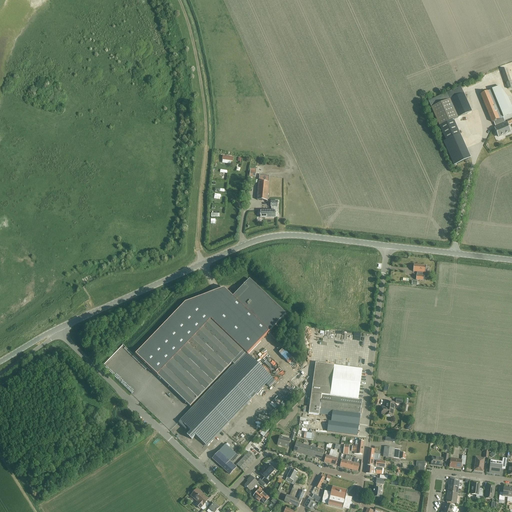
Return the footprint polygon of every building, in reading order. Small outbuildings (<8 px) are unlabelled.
[(501,71),(507,89),(511,87),(511,85),(507,69),(501,71)] [(511,107),(506,94),(500,86),(491,90),(480,95),(491,123),(492,122),(494,126),(502,123),(503,125),(494,129),(497,138),(510,133),(506,124),(508,124),(508,125),(511,123),(511,107)] [(429,100),(431,107),(444,135),(441,136),(455,165),(470,158),(453,120),(471,112),(462,94),(451,99),(448,92),(429,100)] [(258,200),(268,200),(269,179),(266,179),(266,182),(259,181),(258,200)] [(277,207),(278,207),(278,201),(271,201),(271,207),(271,209),(269,209),(269,208),(265,208),(265,211),(261,211),(261,217),(276,217),(276,211),(277,211),(277,207)] [(425,273),(426,266),(414,265),(413,272),(417,272),(417,276),(416,276),(416,280),(424,281),(424,276),(424,273),(425,273)] [(246,353),(248,355),(270,332),(269,331),(286,314),(249,279),(237,292),(235,291),(228,294),(223,289),(185,303),(136,355),(190,407),(232,363),(234,365),(246,353)] [(336,333),(336,335),(340,335),(339,329),(341,329),(341,327),(338,327),(338,325),(332,326),(333,333),(336,333)] [(282,353),(287,348),(283,345),(278,350),(282,353)] [(275,381),(248,355),(246,353),(234,365),(180,421),(191,431),(187,436),(191,440),(195,436),(206,446),(266,384),(269,387),(275,381)] [(320,392),(359,396),(362,370),(315,363),(308,414),(317,415),(320,392)] [(358,400),(359,396),(320,392),(317,415),(319,415),(319,414),(332,416),(331,422),(328,421),(327,431),(357,436),(360,418),(361,418),(361,415),(360,414),(362,400),(358,400)] [(253,420),(257,413),(251,409),(254,404),(256,405),(258,401),(254,399),(246,413),(249,414),(247,417),(253,420)] [(385,416),(392,417),(394,403),(386,402),(386,408),(382,408),(381,415),(385,415),(385,416)] [(240,425),(244,429),(250,422),(246,418),(240,425)] [(278,445),(287,448),(290,440),(280,437),(278,445)] [(351,449),(362,451),(364,442),(358,441),(358,445),(355,445),(355,447),(352,446),(351,449)] [(300,454),(303,444),(296,442),(293,452),(300,454)] [(219,452),(229,461),(236,454),(225,444),(218,452),(219,452)] [(307,456),(310,446),(303,444),(300,454),(307,456)] [(314,458),(317,448),(310,446),(307,456),(314,458)] [(383,457),(393,458),(395,448),(384,447),(383,457)] [(317,448),(314,458),(321,460),(324,450),(317,448)] [(236,468),(229,461),(219,452),(212,459),(230,475),(236,468)] [(247,454),(253,460),(256,458),(249,452),(247,454)] [(374,454),(374,452),(369,452),(368,459),(375,460),(376,454),(374,454)] [(251,463),(253,460),(247,454),(245,456),(251,463)] [(249,465),(251,463),(245,456),(243,459),(249,465)] [(461,465),(465,466),(466,457),(462,456),(461,461),(451,459),(450,468),(460,469),(461,465)] [(431,465),(442,467),(443,459),(432,458),(431,465)] [(474,471),(482,472),(484,459),(476,458),(474,471)] [(247,467),(249,465),(243,459),(241,461),(247,467)] [(375,461),(375,460),(368,459),(367,465),(375,466),(375,463),(376,463),(376,467),(384,468),(385,462),(375,461)] [(245,469),(247,467),(241,461),(239,463),(245,469)] [(243,471),(245,469),(239,463),(236,465),(243,471)] [(489,473),(501,474),(502,466),(490,464),(489,473)] [(269,483),(266,479),(274,470),(268,465),(264,470),(263,472),(262,471),(259,473),(264,478),(262,481),(267,485),(269,483)] [(295,482),(297,478),(295,477),(297,473),(291,470),(285,481),(293,485),(295,482)] [(315,488),(319,489),(324,479),(325,476),(321,474),(320,477),(315,488)] [(245,486),(250,491),(257,483),(251,477),(248,480),(250,481),(245,486)] [(380,484),(383,485),(384,480),(376,479),(375,484),(376,484),(376,488),(374,488),(373,497),(381,498),(382,489),(380,489),(380,484)] [(476,498),(482,499),(482,492),(479,492),(480,485),(472,484),(471,494),(476,495),(476,498)] [(284,502),(298,508),(305,492),(299,490),(300,487),(294,485),(289,496),(292,496),(291,498),(286,496),(284,502)] [(485,499),(493,500),(495,487),(487,486),(485,499)] [(347,491),(332,487),(332,488),(331,493),(325,491),(322,503),(328,505),(343,509),(343,508),(349,510),(352,498),(345,496),(347,491)] [(269,498),(263,493),(261,490),(259,488),(256,490),(258,491),(253,497),(259,502),(260,500),(263,503),(269,498)] [(507,498),(509,489),(503,488),(502,493),(500,493),(498,500),(504,501),(504,497),(507,498)] [(204,496),(203,496),(200,494),(201,493),(197,489),(191,496),(198,503),(195,506),(200,510),(201,509),(203,511),(209,505),(206,502),(208,500),(204,496)] [(312,498),(319,501),(320,498),(316,496),(317,493),(313,491),(312,494),(314,495),(312,498)] [(463,494),(457,493),(448,492),(446,502),(456,504),(457,496),(459,496),(459,497),(462,497),(463,494)] [(304,506),(312,510),(315,504),(308,500),(304,506)]
